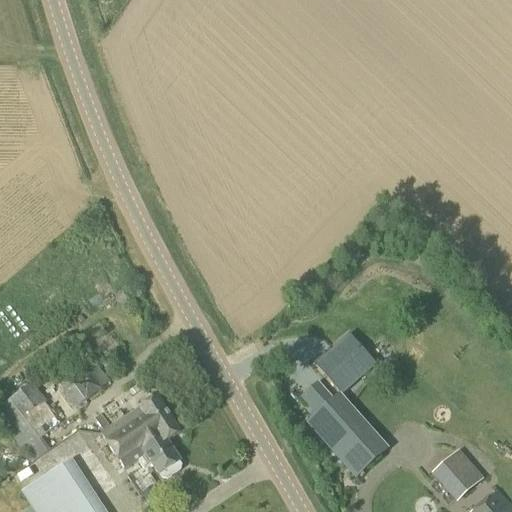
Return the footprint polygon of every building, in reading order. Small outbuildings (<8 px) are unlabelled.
[(315,368),(336,393),(368,365),(338,331),(306,359),(315,368)] [(75,409),(108,385),(91,361),(57,385),(75,409)] [(0,424),(31,466),(49,453),(40,440),(60,426),(31,386),(0,408),(0,424)] [(166,443),(167,444),(180,435),(157,399),(151,403),(150,401),(141,406),(143,409),(138,411),(139,412),(101,436),(106,445),(145,420),(162,446),(166,443)] [(355,479),(385,453),(337,399),(307,426),(355,479)] [(179,463),(167,444),(166,443),(162,446),(145,420),(106,445),(123,471),(145,458),(157,477),(160,481),(166,482),(179,473),(180,468),(178,464),(179,463)] [(458,453),(443,465),(468,494),(483,482),(458,453)] [(31,511),(103,511),(71,462),(20,495),(31,511)] [(135,474),(147,493),(157,486),(145,467),(135,474)] [(509,511),(496,497),(477,511),(509,511)]
